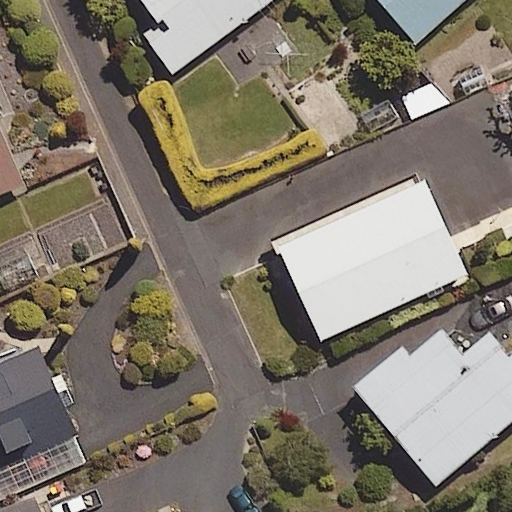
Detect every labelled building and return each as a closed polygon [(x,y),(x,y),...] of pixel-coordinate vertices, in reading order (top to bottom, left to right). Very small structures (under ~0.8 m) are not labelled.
[(272,0),(148,0),(164,21),(147,34),(176,72),(272,0)] [(465,0),(384,0),(419,40),(465,0)] [(0,193),(25,183),(0,121),(0,193)] [(472,271),(429,177),(284,242),(326,337),(472,271)] [(20,231),(0,239),(0,294),(40,277),(20,231)] [(469,352),(448,326),(415,352),(410,345),(361,384),(437,480),(511,421),(511,347),(498,330),(469,352)] [(0,497),(92,459),(43,342),(0,360),(0,497)] [(48,511),(41,495),(0,511),(48,511)]
